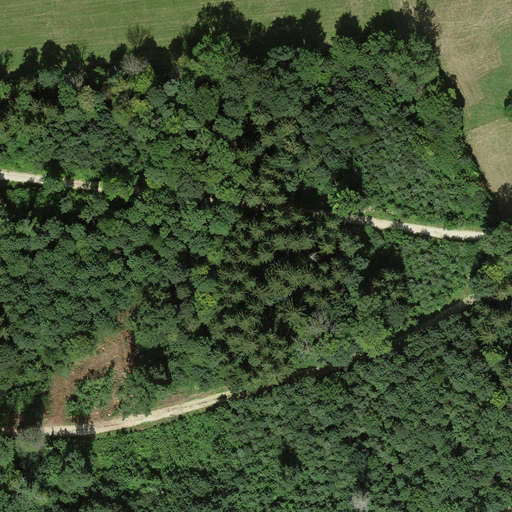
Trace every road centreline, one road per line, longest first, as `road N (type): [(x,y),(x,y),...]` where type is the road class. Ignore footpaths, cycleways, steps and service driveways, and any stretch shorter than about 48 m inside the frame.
road 1 (track): [(0,433),(111,426),(339,365),(430,329),(511,275)]
road 2 (track): [(0,177),(511,224)]
